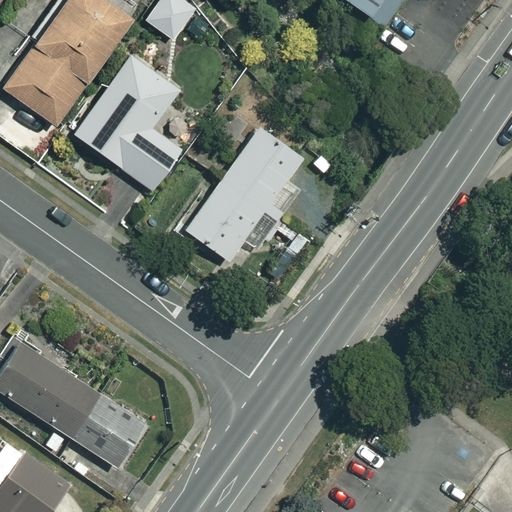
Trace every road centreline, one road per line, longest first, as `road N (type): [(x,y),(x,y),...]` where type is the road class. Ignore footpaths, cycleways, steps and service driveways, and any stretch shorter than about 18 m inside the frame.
road 1 (tertiary): [(277,398),(511,67)]
road 2 (residential): [(0,199),(277,398)]
road 3 (tertiary): [(197,511),(277,398)]
